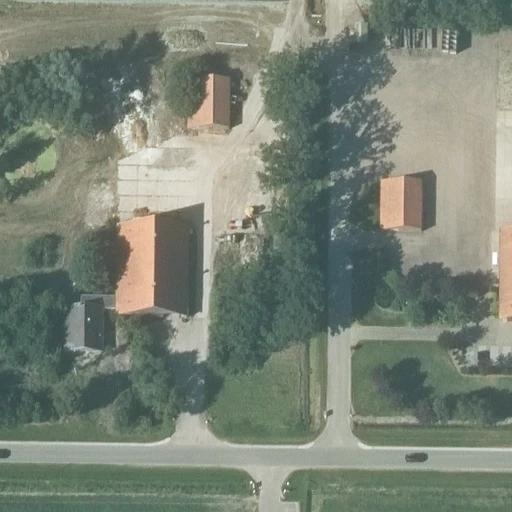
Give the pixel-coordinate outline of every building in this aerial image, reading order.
[(228,131),(228,82),(186,81),(186,131),(228,131)] [(425,167),(460,169),(460,158),(426,157),(425,167)] [(421,233),(422,184),(380,184),(379,233),(421,233)] [(114,300),(99,300),(79,299),(79,311),(63,311),(63,355),(100,355),(100,312),(114,312),(114,318),(185,319),(186,230),(115,229),(114,300)] [(511,233),(500,234),(499,323),(511,322),(511,233)] [(420,276),(419,255),(409,255),(410,276),(420,276)] [(250,304),(250,287),(227,287),(227,303),(250,304)]
